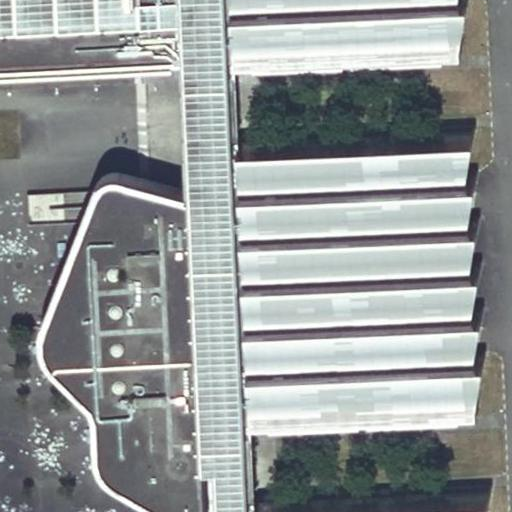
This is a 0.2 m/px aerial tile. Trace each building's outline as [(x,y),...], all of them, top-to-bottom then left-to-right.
[(0,61),(184,53),(181,0),(140,0),(141,5),(0,11),(0,61)] [(239,136),(236,65),(226,66),(222,0),(181,0),(184,53),(191,194),(191,201),(192,201),(203,453),(202,453),(203,461),(204,461),(218,460),(219,511),(245,511),(245,496),(255,495),(252,426),(242,426),(229,136),(239,136)] [(236,65),(459,55),(460,55),(461,54),(461,53),(460,45),(468,0),(222,0),(226,66),(236,65)] [(252,426),(475,416),(476,415),(477,415),(477,414),(476,406),(486,350),(476,350),(484,305),(474,305),(482,260),(472,260),(480,215),(470,216),(478,170),(468,171),(476,125),(239,136),(229,136),(242,426),(252,426)] [(131,376),(125,230),(158,229),(157,217),(174,216),(173,201),(191,201),(191,194),(120,174),(113,174),(106,178),(101,184),(50,318),(46,329),(47,341),(50,351),(57,361),(65,368),(79,382),(95,398),(99,407),(104,461),(110,469),(117,475),(181,511),(205,511),(204,461),(203,461),(202,453),(151,455),(148,376),(131,376)] [(31,219),(58,218),(57,192),(30,193),(31,219)] [(203,453),(192,201),(191,201),(173,201),(174,216),(157,217),(158,229),(125,230),(131,376),(148,376),(151,455),(202,453),(203,453)] [(487,511),(492,485),(255,495),(245,496),(245,511),(487,511)]
